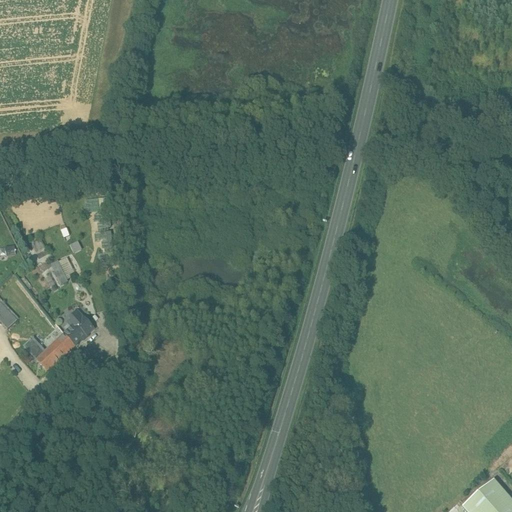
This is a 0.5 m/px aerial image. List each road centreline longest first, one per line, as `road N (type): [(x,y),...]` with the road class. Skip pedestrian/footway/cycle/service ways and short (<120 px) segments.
road 1 (primary): [(391,0),(333,253),(254,511)]
road 2 (track): [(0,158),(100,145),(135,0)]
